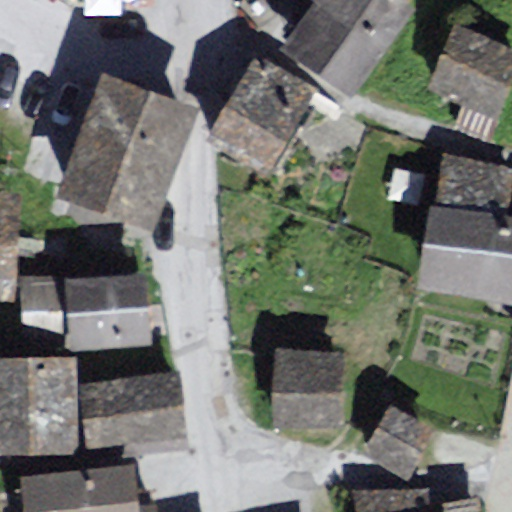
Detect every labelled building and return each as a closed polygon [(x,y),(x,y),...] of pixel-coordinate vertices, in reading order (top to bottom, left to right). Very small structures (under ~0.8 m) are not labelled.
[(398,0),(318,0),(322,2),(292,45),(345,79),(398,0)] [(511,78),(511,61),(458,40),(438,90),(498,114),(511,78)] [(307,94),(255,66),(240,92),(216,135),(268,164),(307,94)] [(144,215),(182,109),(106,82),(68,188),(144,215)] [(511,208),(511,173),(444,164),(438,208),(511,218),(511,208)] [(12,202),(0,201),(0,290),(5,291),(9,244),(12,202)] [(511,306),(511,227),(426,215),(415,293),(511,306)] [(53,281),(29,282),(30,327),(72,325),(73,343),(146,341),(143,278),(102,279),(53,281)] [(333,350),(271,349),(270,419),(333,420),(333,350)] [(71,364),(0,364),(0,448),(71,449),(71,364)] [(171,378),(91,386),(97,444),(173,436),(177,436),(171,378)] [(426,426),(384,402),(361,443),(403,466),(426,426)] [(128,473),(30,479),(32,511),(151,511),(151,510),(130,511),(128,473)] [(422,511),(421,494),(350,495),(352,511),(422,511)] [(437,511),(475,511),(473,496),(437,500),(437,511)]
